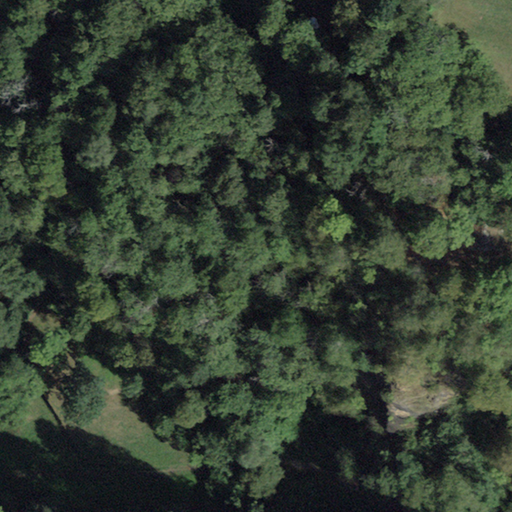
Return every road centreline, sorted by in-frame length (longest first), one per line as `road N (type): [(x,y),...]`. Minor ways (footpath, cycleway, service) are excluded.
road 1 (track): [(0,476),(116,477),(259,458),(413,511)]
road 2 (track): [(511,256),(434,254),(396,227),(314,0)]
